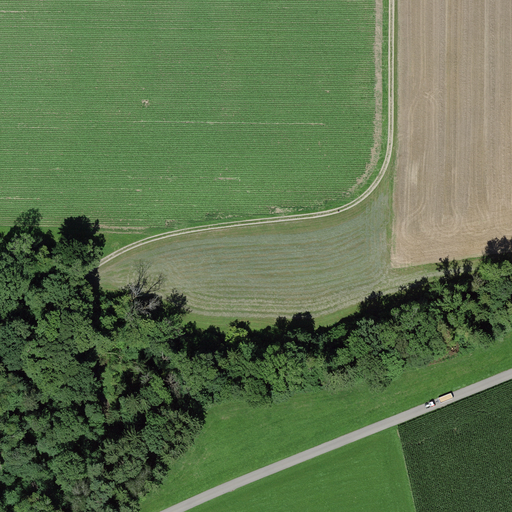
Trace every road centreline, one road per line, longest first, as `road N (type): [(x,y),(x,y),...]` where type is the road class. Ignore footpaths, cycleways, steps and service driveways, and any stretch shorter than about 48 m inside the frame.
road 1 (track): [(395,0),(393,142),(370,193),(326,215),(185,231),(106,259),(77,281),(0,392)]
road 2 (unclassified): [(511,372),(172,511)]
